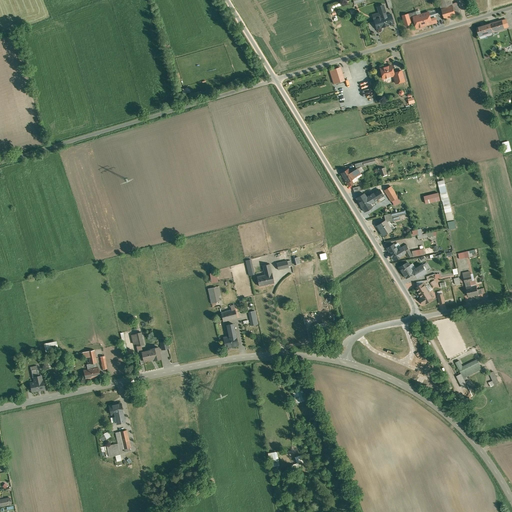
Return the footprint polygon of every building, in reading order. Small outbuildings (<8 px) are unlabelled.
[(438,0),(442,9),(453,5),(451,0),(438,0)] [(383,5),(378,7),(381,17),(386,16),(385,13),(386,13),(383,5)] [(453,5),(442,9),(445,19),(456,16),(453,5)] [(417,16),(413,17),(414,17),(417,28),(438,22),(436,16),(431,18),(429,12),(417,16)] [(381,17),(374,20),(377,29),(394,23),(391,14),(381,17)] [(408,14),(403,15),(406,26),(412,24),(410,18),(408,14)] [(502,20),(490,24),(493,32),(498,30),(504,28),(502,20)] [(490,23),(477,27),(480,39),(485,38),(484,35),(493,32),(490,24),(490,23)] [(391,65),(380,68),(383,78),(394,75),(394,73),(391,65)] [(340,67),(330,70),(334,83),(344,80),(340,67)] [(401,71),(394,73),(394,75),(396,83),(404,81),(401,71)] [(379,176),(387,174),(385,167),(377,169),(379,176)] [(351,173),(348,169),(341,173),(349,186),(353,183),(351,180),(354,178),(353,178),(360,173),(358,169),(351,173)] [(445,220),(452,219),(445,179),(438,181),(445,220)] [(391,186),(384,190),(390,199),(396,194),(391,186)] [(379,190),(370,195),(374,201),(383,196),(379,190)] [(370,195),(367,198),(364,194),(356,198),(364,212),(372,207),(370,204),(374,201),(370,195)] [(439,194),(430,196),(432,202),(440,200),(439,194)] [(385,220),(377,226),(383,235),(391,230),(385,220)] [(447,222),(449,230),(456,228),(454,220),(447,222)] [(424,241),(418,243),(419,246),(411,247),(414,257),(425,254),(425,253),(427,252),(424,241)] [(394,245),(394,244),(387,248),(391,254),(390,254),(391,257),(392,257),(394,260),(401,256),(398,250),(394,245)] [(406,244),(399,248),(400,249),(398,250),(401,256),(406,253),(409,258),(412,255),(406,244)] [(475,250),(458,253),(459,259),(476,256),(475,250)] [(251,259),(245,260),(248,276),(254,274),(251,259)] [(287,260),(276,263),(278,270),(288,267),(288,266),(287,261),(287,260)] [(413,271),(408,262),(400,267),(407,278),(415,273),(416,274),(418,277),(427,272),(423,265),(413,271)] [(269,264),(263,266),(265,275),(272,273),(269,264)] [(470,271),(463,273),(465,283),(470,281),(472,281),(470,271)] [(210,274),(212,283),(218,281),(216,272),(210,274)] [(265,275),(257,277),(259,286),(274,283),(272,273),(265,275)] [(423,284),(416,288),(422,298),(420,299),(424,305),(433,299),(425,286),(424,283),(423,284)] [(477,286),(472,287),(471,286),(466,287),(469,296),(479,294),(478,289),(477,286)] [(216,287),(208,289),(211,303),(220,301),(216,287)] [(231,310),(221,312),(223,321),(237,318),(234,305),(230,306),(231,310)] [(255,311),(248,312),(251,326),(258,324),(255,311)] [(233,324),(227,325),(229,337),(224,338),(226,348),(238,345),(236,335),(235,335),(233,324)] [(141,332),(135,334),(135,335),(137,341),(138,346),(144,345),(141,332)] [(44,344),(46,352),(58,350),(56,341),(44,344)] [(167,341),(161,343),(162,350),(169,348),(167,341)] [(152,350),(142,352),(142,354),(144,361),(154,359),(154,360),(161,359),(158,347),(151,349),(152,350)] [(94,350),(82,352),(84,358),(87,357),(89,364),(96,363),(94,350)] [(478,360),(462,368),(459,361),(456,362),(464,378),(482,368),(478,360)] [(89,364),(86,365),(87,370),(83,371),(85,380),(99,377),(96,363),(89,364)] [(494,371),(490,373),(495,385),(499,383),(494,371)] [(39,376),(36,377),(37,382),(35,382),(31,383),(32,392),(44,389),(43,381),(42,381),(41,376),(39,376)] [(302,390),(296,393),(298,399),(304,397),(302,390)] [(121,403),(109,406),(111,414),(114,413),(117,424),(125,422),(121,403)] [(127,430),(120,431),(124,449),(131,447),(127,430)] [(124,449),(120,431),(115,432),(118,443),(119,450),(124,449)] [(120,454),(117,444),(107,446),(109,456),(115,455),(120,454)] [(271,467),(272,470),(277,469),(277,466),(279,466),(276,451),(267,453),(270,467),(271,467)] [(10,498),(0,499),(0,501),(1,507),(11,505),(10,498)]
